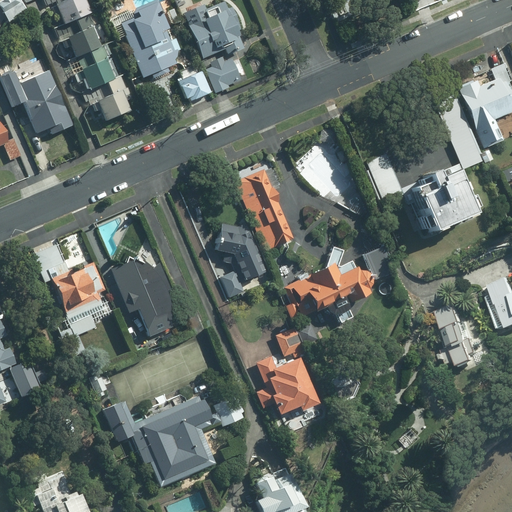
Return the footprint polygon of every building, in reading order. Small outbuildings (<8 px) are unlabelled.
[(41,0),(44,6),(46,5),(54,2),(55,5),(48,8),(51,15),(54,14),(59,26),(53,28),(61,49),(66,47),(71,58),(65,61),(69,70),(71,69),(76,81),(80,79),(85,91),(79,93),(83,102),(87,100),(92,112),(96,110),(101,122),(125,112),(118,97),(127,93),(125,89),(123,90),(117,76),(109,79),(100,60),(105,58),(100,46),(95,48),(87,28),(90,27),(79,0),(41,0)] [(134,17),(117,24),(139,78),(149,74),(151,79),(166,73),(163,67),(172,64),(170,59),(173,57),(174,50),(173,48),(170,49),(162,30),(163,29),(156,11),(159,10),(156,2),(132,12),(134,17)] [(187,26),(186,26),(200,58),(202,57),(222,49),(224,55),(240,48),(233,31),(237,30),(227,9),(223,10),(220,3),(199,13),(202,19),(187,26)] [(237,80),(229,60),(203,70),(212,93),(226,87),(225,85),(237,80)] [(5,65),(0,67),(0,83),(10,107),(21,102),(29,121),(31,120),(35,131),(45,126),(46,127),(50,126),(53,132),(69,125),(47,75),(37,79),(41,87),(21,96),(19,90),(17,91),(5,65)] [(473,82),(456,89),(481,148),(500,140),(491,119),(511,111),(507,100),(511,98),(499,71),(492,74),(494,81),(476,88),(473,82)] [(206,93),(198,73),(176,83),(183,99),(186,98),(187,101),(206,93)] [(479,161),(450,95),(432,103),(461,169),(479,161)] [(318,130),(316,142),(335,144),(336,132),(318,130)] [(486,151),(479,154),(483,163),(490,160),(486,151)] [(384,155),(365,163),(368,170),(366,171),(379,200),(381,198),(383,202),(401,194),(384,155)] [(511,165),(499,171),(504,182),(509,180),(511,186),(511,165)] [(260,171),(232,182),(260,251),(288,240),(260,171)] [(465,198),(462,199),(460,200),(449,173),(439,178),(437,173),(431,175),(430,173),(420,177),(421,180),(415,182),(417,187),(405,192),(417,218),(417,219),(413,221),(413,222),(418,233),(422,231),(424,235),(468,216),(466,211),(467,210),(469,209),(465,198)] [(219,224),(214,252),(222,254),(220,262),(229,263),(237,283),(263,272),(242,225),(236,228),(219,224)] [(392,273),(381,248),(361,256),(372,281),(392,273)] [(130,260),(128,263),(107,271),(125,313),(133,310),(145,338),(168,328),(165,321),(164,313),(164,306),(163,302),(161,297),(159,292),(163,290),(167,288),(156,263),(147,273),(144,270),(142,269),(139,266),(135,263),(130,260)] [(99,305),(83,269),(71,274),(69,270),(64,272),(60,263),(43,271),(65,319),(66,319),(70,327),(61,331),(71,356),(81,352),(74,335),(92,327),(84,311),(99,305)] [(288,285),(298,307),(306,304),(310,313),(325,306),(328,311),(363,295),(361,291),(364,287),(365,281),(363,277),(359,274),(353,273),(348,263),(331,271),(329,266),(288,285)] [(511,293),(506,279),(488,286),(497,307),(499,306),(508,330),(511,328),(511,293)] [(293,303),(284,307),(291,324),(300,320),(293,303)] [(454,307),(437,313),(450,350),(443,352),(448,366),(457,363),(459,369),(474,363),(454,307)] [(307,325),(295,330),(301,345),(313,339),(307,325)] [(301,354),(291,329),(273,336),(282,357),(291,354),(292,358),(301,354)] [(0,441),(13,436),(7,423),(16,419),(7,396),(0,399),(0,397),(0,369),(11,365),(5,350),(0,352),(0,336),(0,337),(0,335),(0,441)] [(313,406),(293,361),(272,370),(267,358),(253,364),(264,389),(255,393),(261,408),(269,405),(274,417),(294,408),(296,413),(313,406)] [(37,391),(24,362),(8,370),(19,398),(37,391)] [(104,371),(97,374),(102,385),(109,382),(104,371)] [(235,397),(211,408),(220,427),(239,418),(237,414),(241,412),(235,397)] [(120,403),(115,405),(105,410),(117,440),(127,436),(140,465),(145,463),(156,488),(211,464),(196,430),(209,424),(199,400),(195,402),(193,398),(129,426),(120,403)] [(407,429),(395,441),(403,450),(416,438),(407,429)] [(82,511),(76,496),(72,498),(71,494),(66,496),(58,477),(29,490),(30,492),(27,494),(32,506),(36,505),(39,511),(82,511)] [(257,503),(252,505),(255,511),(290,511),(297,509),(284,478),(272,484),(269,477),(255,484),(256,487),(251,489),(257,503)]
